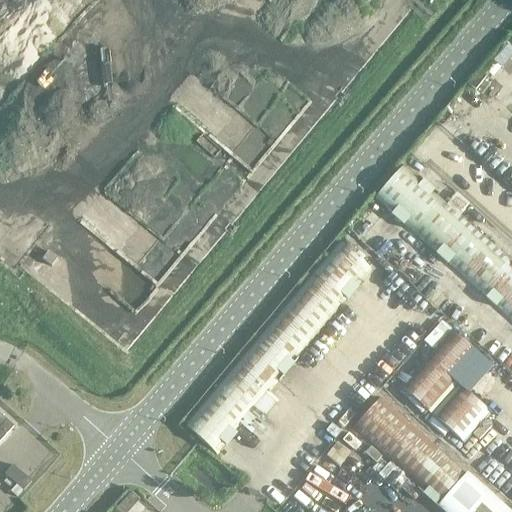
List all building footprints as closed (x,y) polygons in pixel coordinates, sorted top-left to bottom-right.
[(372,197),(511,322),(511,261),(401,162),(372,197)] [(338,242),(183,426),(217,455),(255,410),(264,418),(276,404),(267,396),(372,271),(338,242)] [(463,444),(490,414),(458,386),(482,359),(449,329),(398,386),(463,444)] [(352,430),(442,511),(508,511),(381,397),(352,430)] [(0,442),(14,427),(0,414),(0,442)] [(32,482),(12,465),(4,475),(24,491),(32,482)] [(117,511),(141,511),(148,504),(131,491),(116,511),(117,511)]
